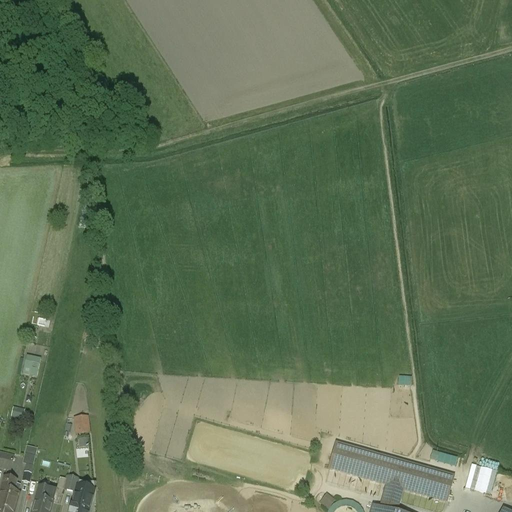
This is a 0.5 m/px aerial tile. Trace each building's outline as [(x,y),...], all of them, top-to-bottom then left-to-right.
[(94,316),(90,335),(96,336),(100,318),(94,316)] [(40,361),(27,358),(24,374),(36,377),(40,361)] [(400,378),(400,387),(413,388),(413,378),(400,378)] [(182,399),(199,404),(202,392),(185,387),(182,399)] [(14,407),(13,417),(24,419),(26,409),(14,407)] [(87,418),(75,420),(77,436),(89,434),(87,418)] [(90,448),(89,438),(79,439),(80,448),(90,448)] [(453,478),(336,446),(329,470),(446,503),(453,478)] [(37,450),(27,447),(25,455),(35,458),(37,450)] [(79,449),(79,457),(91,457),(91,448),(79,449)] [(438,463),(456,469),(459,459),(441,453),(438,463)] [(13,458),(0,455),(0,468),(10,471),(13,458)] [(35,458),(25,455),(22,465),(26,466),(25,469),(32,471),(35,458)] [(32,471),(25,469),(22,483),(29,484),(32,471)] [(486,471),(480,494),(492,497),(498,474),(486,471)] [(5,478),(0,497),(0,498),(0,511),(14,511),(19,494),(11,492),(13,487),(14,487),(16,481),(5,478)] [(67,481),(60,479),(58,489),(65,491),(67,481)] [(77,484),(67,481),(65,491),(75,494),(77,484)] [(50,490),(39,487),(34,507),(33,511),(50,511),(52,503),(47,502),(50,490)] [(330,510),(337,501),(328,495),(321,504),(330,510)] [(75,497),(70,511),(83,511),(86,500),(75,497)] [(352,504),(346,503),(339,504),(333,507),(329,511),(328,511),(361,511),(358,507),(352,504)]
